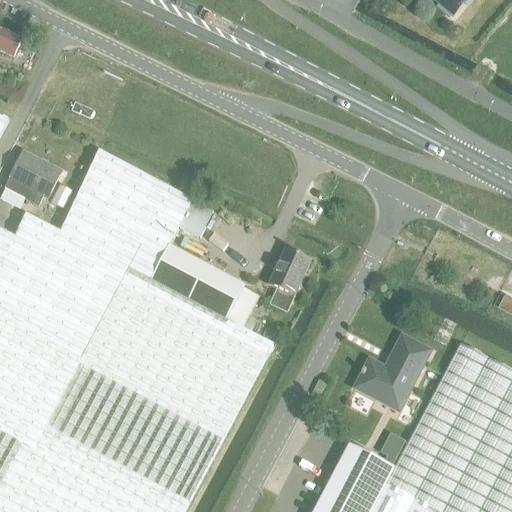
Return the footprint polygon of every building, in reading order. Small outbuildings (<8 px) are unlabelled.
[(454,20),(471,0),(436,0),(440,3),(438,6),(454,20)] [(0,54),(12,61),(21,43),(0,32),(0,54)] [(98,154),(59,235),(226,325),(245,289),(170,250),(193,203),(98,154)] [(4,193),(25,204),(38,210),(43,201),(48,203),(62,176),(23,157),(4,193)] [(60,189),(51,206),(63,211),(71,194),(60,189)] [(184,511),(271,350),(226,325),(59,235),(25,217),(10,248),(0,242),(0,511),(184,511)] [(286,317),(309,266),(285,255),(269,290),(278,294),(270,310),(286,317)] [(511,301),(504,297),(497,311),(511,318),(511,301)] [(398,415),(430,354),(402,339),(385,372),(368,363),(353,391),(398,415)] [(372,511),(511,511),(511,374),(460,347),(394,472),(372,511)] [(390,437),(380,456),(387,460),(384,465),(391,469),(404,445),(390,437)] [(313,511),(372,511),(393,472),(348,448),(319,501),(313,511)]
